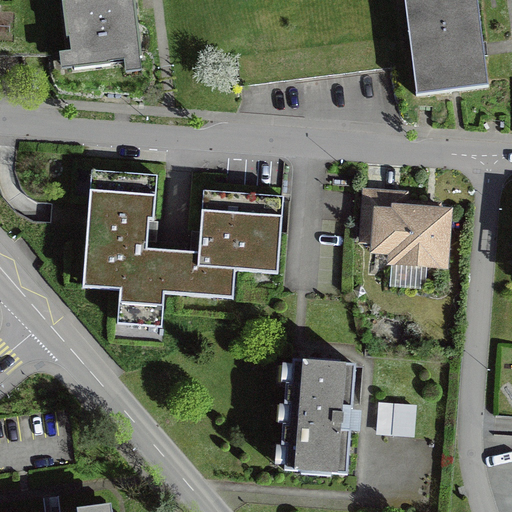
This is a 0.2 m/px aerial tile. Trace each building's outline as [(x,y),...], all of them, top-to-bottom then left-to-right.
[(63,0),(64,4),(62,5),(66,41),(69,41),(71,54),(59,56),(61,73),(72,71),(72,73),(118,68),(117,65),(124,64),(125,76),(127,75),(127,77),(141,76),(140,73),(141,73),(140,61),(142,61),(134,0),(63,0)] [(403,0),(415,99),(489,90),(485,57),(488,56),(487,50),(487,43),(483,43),(477,0),(403,0)] [(199,258),(145,254),(148,223),(155,224),(159,178),(91,173),(82,292),(119,295),(117,327),(162,330),(164,296),(234,302),(236,275),(277,278),(283,200),(204,194),(199,258)] [(372,255),(389,256),(388,266),(445,270),(449,214),(406,211),(408,196),(366,193),(362,243),(373,244),(372,255)] [(332,476),(348,477),(352,433),(360,434),(362,412),(353,411),(353,405),(360,406),(363,366),(338,364),(338,361),(310,359),(309,362),(293,361),(292,369),(283,368),(281,389),(285,389),(284,410),(279,409),(278,429),(283,429),(281,451),(277,451),(276,470),(283,471),(283,476),(299,478),(299,479),(332,482),(332,476)] [(377,436),(415,439),(418,407),(380,404),(377,436)]
